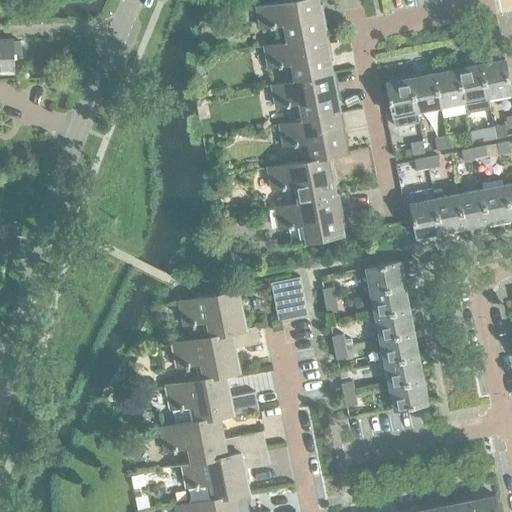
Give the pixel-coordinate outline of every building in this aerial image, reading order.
[(274,43),(324,34),(316,0),(286,0),(257,6),(262,27),(278,24),(280,36),(273,38),(274,43)] [(281,77),(282,83),(331,73),(324,34),(274,43),(265,45),(269,67),(285,64),(287,76),(281,77)] [(20,38),(12,38),(0,38),(0,67),(13,67),(13,55),(21,54),(20,38)] [(482,63),(488,97),(511,92),(511,91),(505,58),(482,63)] [(465,102),(488,97),(482,63),(458,68),(465,102)] [(441,106),(465,102),(458,68),(434,72),(441,106)] [(417,111),(441,106),(434,72),(410,77),(417,111)] [(290,122),(339,112),(331,73),(282,83),(273,84),(277,107),(292,104),(294,115),(288,116),(290,122)] [(417,111),(410,77),(386,82),(393,116),(417,111)] [(297,161),(327,155),(347,151),(339,112),(290,122),(280,124),(284,145),(300,142),(302,154),(295,155),(297,161)] [(493,125),(495,137),(507,134),(505,123),(493,125)] [(495,137),(493,125),(481,128),(483,139),(495,137)] [(446,135),(448,146),(460,143),(458,132),(446,135)] [(448,146),(446,135),(434,137),(436,148),(448,146)] [(411,141),(413,152),(425,150),(422,139),(411,141)] [(499,153),(511,151),(509,140),(497,142),(499,153)] [(473,147),(475,157),(487,155),(487,156),(499,154),(499,153),(497,142),(473,147)] [(461,149),(463,160),(475,157),(473,147),(461,149)] [(426,156),(428,167),(440,165),(438,153),(426,156)] [(285,198),(286,204),(335,194),(327,155),(297,161),(269,166),(274,189),(289,186),(291,197),(285,198)] [(428,167),(426,156),(414,158),(416,169),(428,167)] [(511,216),(511,214),(506,182),(482,187),(489,221),(511,216)] [(489,221),(482,187),(458,191),(465,226),(489,221)] [(465,226),(458,191),(434,196),(441,231),(465,226)] [(335,194),(286,204),(277,205),(281,228),(296,226),(299,236),(292,238),(293,244),(343,234),(335,194)] [(441,231),(434,196),(410,201),(416,236),(441,231)] [(365,266),(370,290),(404,283),(399,259),(365,266)] [(275,282),(282,320),(310,315),(303,277),(275,282)] [(375,313),(409,306),(404,283),(370,290),(375,313)] [(323,287),(325,299),(336,296),(334,285),(323,287)] [(208,336),(248,328),(241,289),(181,300),(185,324),(205,320),(208,336)] [(339,308),(336,296),(325,299),(327,310),(339,308)] [(375,313),(379,337),(413,330),(409,306),(375,313)] [(202,378),(227,373),(241,370),(237,347),(263,342),(260,326),(248,328),(208,336),(175,342),(179,366),(199,363),(202,378)] [(384,360),(418,354),(413,330),(379,337),(384,360)] [(334,346),(345,343),(343,332),(332,334),(334,346)] [(345,343),(334,346),(337,357),(348,355),(345,343)] [(384,360),(389,384),(423,377),(418,354),(384,360)] [(195,420),(221,415),(260,407),(257,390),(232,395),(227,373),(202,378),(168,384),(173,408),(193,405),(195,420)] [(389,384),(393,408),(427,401),(423,377),(389,384)] [(342,381),(344,393),(355,390),(353,379),(342,381)] [(357,402),(355,391),(355,390),(344,393),(346,404),(357,402)] [(189,461),(267,446),(264,430),(225,437),(221,415),(195,420),(161,426),(166,451),(186,447),(189,461)] [(210,498),(242,492),(257,489),(252,466),(271,463),(267,446),(189,461),(183,462),(188,487),(208,483),(210,498)] [(272,511),(264,511),(246,511),(242,492),(210,498),(176,505),(177,511),(272,511)] [(499,511),(495,492),(472,497),(474,511),(499,511)] [(448,502),(450,511),(474,511),(472,497),(448,502)] [(450,511),(448,502),(425,506),(426,511),(450,511)] [(400,508),(399,508),(400,511),(426,511),(425,506),(424,507),(423,503),(410,506),(410,509),(400,511),(400,508)]
